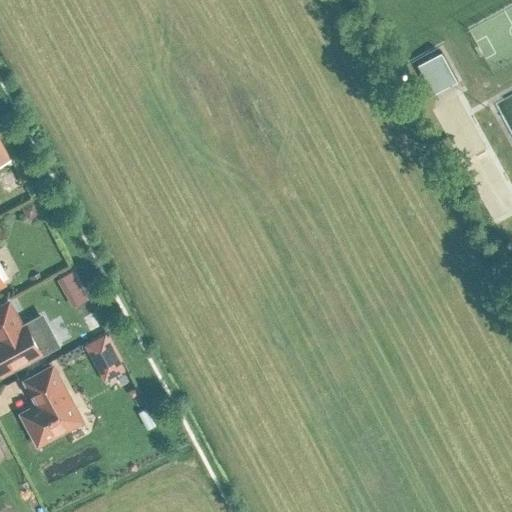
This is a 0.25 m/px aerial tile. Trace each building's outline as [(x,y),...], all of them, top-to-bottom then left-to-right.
[(441,48),(418,61),(434,91),(458,78),(441,48)] [(0,163),(11,158),(0,136),(0,163)] [(74,268),(59,277),(66,289),(81,280),(74,268)] [(22,326),(9,300),(0,304),(0,369),(2,373),(25,360),(26,363),(40,355),(38,353),(57,343),(41,315),(22,326)] [(97,362),(114,353),(105,335),(88,344),(97,362)] [(68,429),(76,424),(78,420),(81,419),(52,366),(27,380),(40,404),(23,413),(39,441),(64,428),(68,429)]
